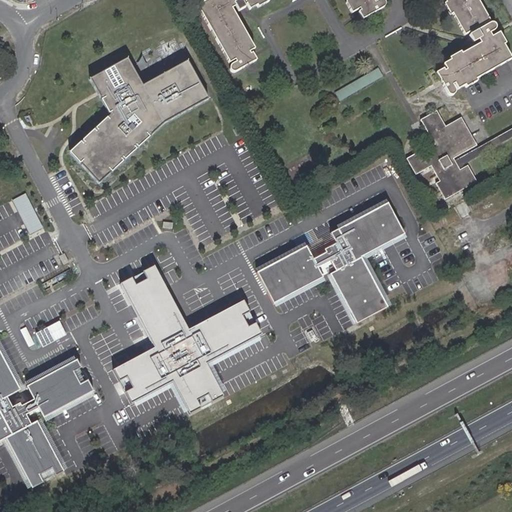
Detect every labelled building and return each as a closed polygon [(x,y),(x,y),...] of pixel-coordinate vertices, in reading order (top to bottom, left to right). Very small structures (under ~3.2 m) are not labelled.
[(250,52),(255,49),(234,10),(237,8),(239,12),(248,6),(251,9),(257,6),(258,8),(270,2),(269,0),(347,0),(349,2),(347,3),(352,13),(358,10),(360,12),(359,12),(362,19),(382,8),(384,7),(385,6),(385,5),(385,4),(385,3),(384,1),(383,0),(382,0),(378,0),(376,2),(375,0),(374,0),(209,0),(199,6),(231,63),(236,61),(237,63),(232,66),(231,67),(231,68),(231,70),(232,70),(232,71),(233,72),(235,72),(238,71),(256,60),(252,53),(251,54),(250,52)] [(445,0),(447,3),(446,4),(452,14),(454,14),(466,34),(490,20),(478,0),(445,0)] [(492,23),(471,35),(475,42),(479,40),(481,44),(464,53),(462,52),(451,58),(451,60),(444,64),(447,69),(444,71),(443,69),(438,72),(449,93),(450,94),(451,95),(452,94),(454,93),(455,92),(456,91),(455,89),(453,86),(456,84),(458,89),(465,85),(466,87),(477,80),(476,79),(511,58),(504,46),(506,44),(500,34),(494,37),(491,34),(495,32),(495,31),(496,29),(496,27),(496,26),(495,25),(494,24),(493,23),(492,23)] [(128,59),(90,80),(110,116),(69,153),(98,185),(163,125),(208,101),(187,63),(143,87),(128,59)] [(341,98),(385,76),(381,68),(337,90),(341,98)] [(460,169),(459,167),(455,161),(454,157),(477,145),(461,117),(446,126),(437,111),(421,120),(437,147),(425,153),(423,150),(408,159),(417,174),(431,167),(440,182),(437,185),(446,199),(477,180),(468,165),(460,169)] [(459,167),(511,138),(511,128),(455,161),(459,167)] [(26,193),(12,200),(30,234),(44,227),(26,193)] [(403,234),(386,202),(257,270),(274,302),(329,273),(355,321),(386,305),(360,257),(403,234)] [(153,350),(112,372),(129,404),(173,381),(190,413),(222,397),(205,364),(260,335),(242,300),(190,327),(157,263),(118,283),(153,350)] [(46,344),(70,333),(64,320),(39,331),(46,344)] [(0,344),(0,448),(6,446),(30,491),(70,470),(43,418),(95,391),(79,361),(24,390),(0,344)]
